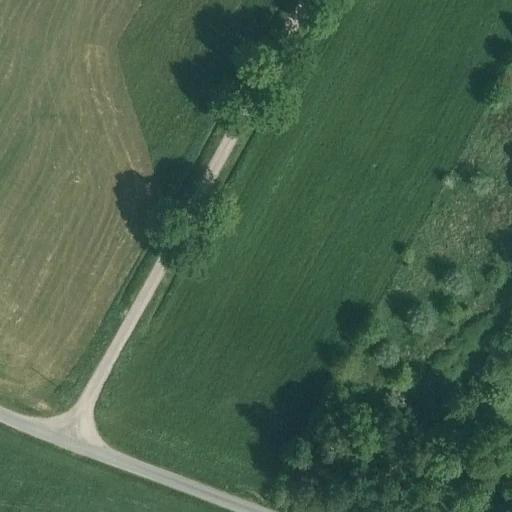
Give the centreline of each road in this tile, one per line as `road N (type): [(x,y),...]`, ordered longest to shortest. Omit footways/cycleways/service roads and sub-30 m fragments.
road 1 (track): [(292,0),(69,439)]
road 2 (unclassified): [(264,511),(0,407)]
